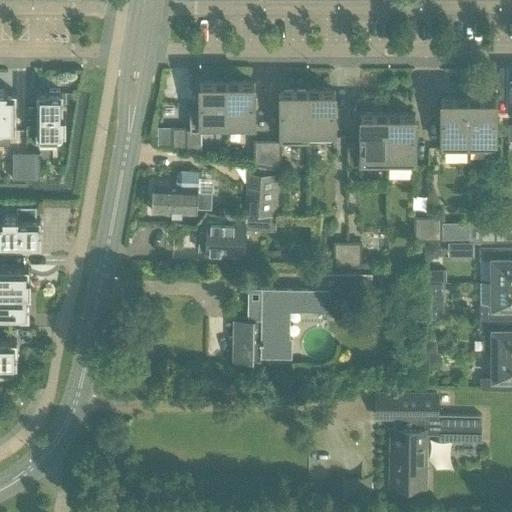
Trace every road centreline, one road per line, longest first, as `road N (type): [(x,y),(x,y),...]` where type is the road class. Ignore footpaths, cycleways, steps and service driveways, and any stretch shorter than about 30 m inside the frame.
road 1 (tertiary): [(0,489),(44,458),(71,411),(141,55)]
road 2 (residential): [(141,55),(511,53)]
road 3 (residential): [(511,9),(147,8)]
road 4 (residential): [(147,8),(0,10)]
road 5 (residential): [(0,55),(141,55)]
